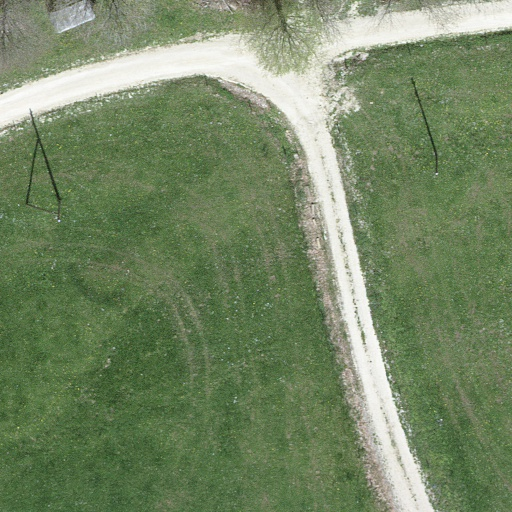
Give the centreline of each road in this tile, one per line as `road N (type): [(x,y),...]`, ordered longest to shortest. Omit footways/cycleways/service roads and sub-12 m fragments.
road 1 (track): [(290,41),(361,362),(416,511)]
road 2 (track): [(511,8),(290,41)]
